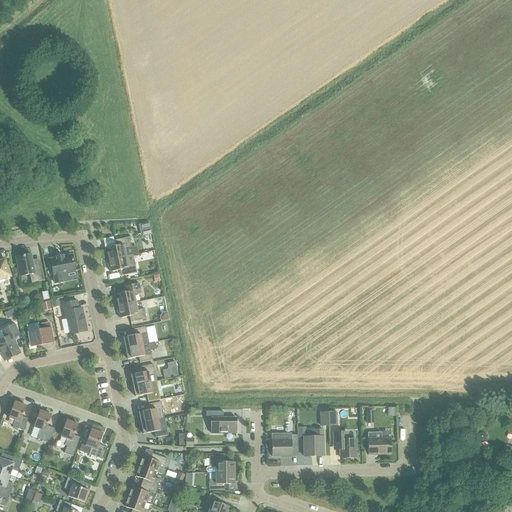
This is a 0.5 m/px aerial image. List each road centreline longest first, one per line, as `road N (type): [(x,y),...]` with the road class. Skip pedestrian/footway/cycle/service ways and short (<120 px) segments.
road 1 (residential): [(258,475),(407,471),(406,418)]
road 2 (residential): [(0,248),(77,238),(105,349)]
road 3 (residential): [(122,429),(3,387)]
